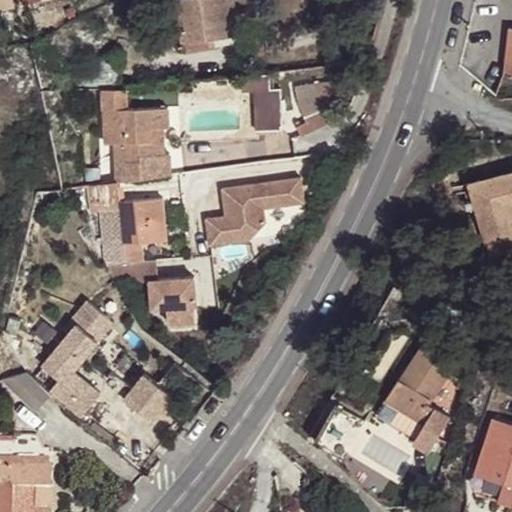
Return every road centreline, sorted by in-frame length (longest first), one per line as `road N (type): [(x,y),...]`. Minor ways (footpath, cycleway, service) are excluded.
road 1 (tertiary): [(411,83),(316,297),(244,411),(164,511)]
road 2 (residential): [(321,146),(357,118),(391,0)]
